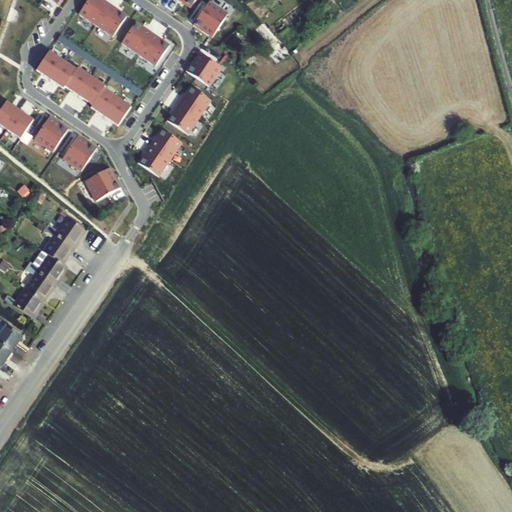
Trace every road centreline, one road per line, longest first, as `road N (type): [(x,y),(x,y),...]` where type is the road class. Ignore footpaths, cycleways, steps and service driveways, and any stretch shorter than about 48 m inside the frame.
road 1 (residential): [(118,150),(140,205),(136,230),(0,428)]
road 2 (residential): [(118,150),(188,44),(183,31),(137,0)]
